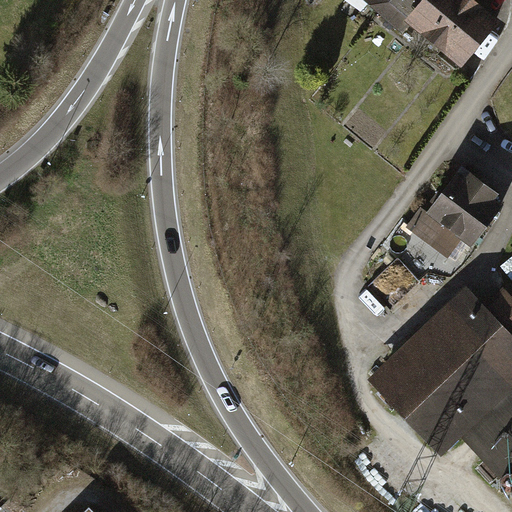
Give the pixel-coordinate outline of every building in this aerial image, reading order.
[(457,57),(490,16),(470,0),(365,0),(399,26),(407,16),(457,57)] [(500,199),(461,169),(413,230),(451,259),(463,244),(473,252),(506,211),(497,203),(500,199)] [(399,254),(386,242),(360,269),(373,281),(399,254)] [(459,439),(511,388),(511,297),(506,291),(488,308),(466,284),(365,379),(439,457),(459,439)] [(511,388),(459,439),(511,495),(511,388)]
